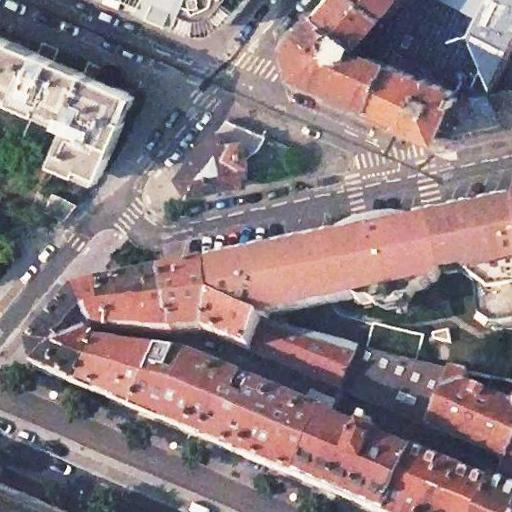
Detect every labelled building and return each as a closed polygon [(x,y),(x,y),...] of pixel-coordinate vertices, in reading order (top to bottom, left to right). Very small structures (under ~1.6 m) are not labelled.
[(123,0),(199,32),(201,28),(206,29),(210,29),(215,28),(221,25),(226,21),(228,25),(249,0),(123,0)] [(366,0),(327,0),(289,45),(296,74),(345,95),(373,107),(389,68),(360,55),(356,44),(382,13),(366,0)] [(438,135),(456,140),(509,129),(490,93),(511,48),(511,0),(393,0),(382,13),(356,44),(360,55),(389,68),(373,107),(412,124),(438,135)] [(393,0),(366,0),(382,13),(393,0)] [(0,96),(60,122),(59,123),(69,128),(54,163),(79,174),(81,167),(102,175),(134,126),(128,123),(139,97),(110,84),(114,75),(106,71),(98,68),(94,77),(54,60),(58,51),(50,48),(42,44),(41,45),(38,53),(0,36),(0,96)] [(511,88),(490,93),(509,129),(511,127),(511,88)] [(226,120),(179,177),(189,194),(246,182),(242,166),(247,165),(246,159),(251,155),(257,148),(260,143),(264,136),(226,120)] [(511,203),(208,267),(215,304),(264,324),(268,325),(271,315),(346,300),(354,305),(361,304),(369,308),(405,301),(409,294),(418,293),(424,284),(458,277),(475,288),(481,324),(494,332),(511,328),(511,203)] [(215,304),(208,267),(81,294),(33,349),(38,369),(301,482),(330,417),(342,390),(361,348),(268,325),(264,324),(215,304)] [(422,336),(374,324),(367,350),(416,363),(422,336)] [(342,390),(411,420),(429,428),(452,372),(416,363),(367,350),(361,348),(342,390)] [(484,511),(511,449),(511,381),(452,372),(429,428),(417,455),(392,511),(484,511)] [(330,417),(301,482),(371,511),(392,511),(417,455),(368,434),(371,425),(365,422),(361,431),(330,417)] [(511,449),(484,511),(511,511),(511,490),(507,488),(511,478),(511,449)]
